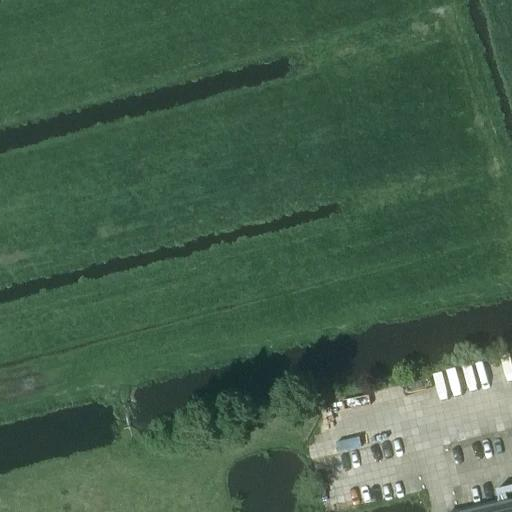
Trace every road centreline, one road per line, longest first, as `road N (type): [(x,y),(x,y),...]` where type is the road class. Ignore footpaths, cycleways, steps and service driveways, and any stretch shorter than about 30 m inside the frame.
road 1 (track): [(0,401),(511,274)]
road 2 (unknown): [(434,422),(405,455),(332,490)]
